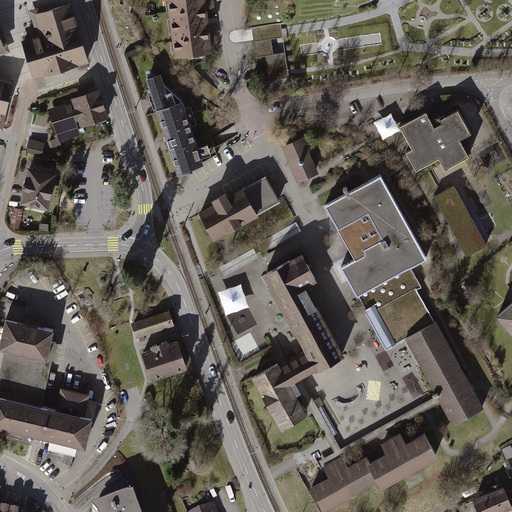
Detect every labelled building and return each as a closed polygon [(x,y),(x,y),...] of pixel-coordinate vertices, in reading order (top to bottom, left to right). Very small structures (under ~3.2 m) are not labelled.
[(205,0),(166,0),(174,59),(212,54),(205,0)] [(42,36),(23,41),(34,79),(90,63),(72,2),(35,13),(42,36)] [(0,129),(3,130),(14,81),(0,77),(0,55),(11,52),(0,24),(0,129)] [(266,26),(251,29),(260,83),(289,79),(285,52),(274,54),(271,39),(283,37),(281,24),(266,26)] [(160,74),(146,79),(177,177),(192,173),(191,170),(203,166),(183,102),(176,104),(172,92),(167,93),(160,74)] [(73,101),(48,109),(57,135),(55,136),(56,139),(57,143),(60,142),(81,136),(78,128),(110,118),(100,90),(72,99),(73,101)] [(426,111),(399,126),(412,148),(406,151),(417,170),(420,168),(423,174),(442,163),(445,169),(469,155),(460,139),(471,132),(458,108),(433,122),(426,111)] [(383,138),(401,131),(394,113),(376,119),(383,138)] [(45,143),(30,139),(27,152),(42,156),(45,143)] [(57,143),(56,139),(48,142),(51,149),(61,145),(60,142),(57,143)] [(302,140),(285,147),(299,179),(315,172),(302,140)] [(58,174),(29,167),(21,205),(50,211),(58,174)] [(381,174),(325,205),(355,259),(341,266),(357,295),(409,267),(427,257),(381,174)] [(213,200),(216,204),(200,213),(214,237),(257,213),(278,201),(265,177),(243,189),(228,198),(225,193),(213,200)] [(454,185),(434,196),(466,255),(487,244),(454,185)] [(482,221),(469,198),(465,200),(483,233),(496,226),(490,216),(482,221)] [(24,209),(14,207),(10,227),(19,229),(24,209)] [(270,247),(303,233),(299,224),(266,238),(270,247)] [(308,350),(279,366),(287,382),(288,382),(293,379),(294,380),(317,367),(318,368),(342,355),(304,285),(315,278),(302,255),(290,261),(290,260),(265,274),(308,350)] [(416,280),(409,267),(357,295),(387,349),(407,338),(434,323),(416,290),(422,287),(417,279),(416,280)] [(225,312),(249,306),(244,283),(220,289),(225,312)] [(511,303),(496,318),(511,335),(511,303)] [(175,324),(170,308),(131,321),(136,336),(175,324)] [(53,326),(5,315),(0,335),(0,345),(5,347),(0,366),(0,425),(51,437),(48,448),(75,454),(78,443),(85,445),(92,413),(85,412),(89,392),(61,385),(56,406),(42,403),(52,358),(55,359),(58,342),(49,340),(53,326)] [(434,323),(407,338),(454,423),(482,407),(435,322),(434,323)] [(151,346),(141,349),(151,378),(188,366),(178,337),(169,340),(168,337),(150,343),(151,346)] [(305,413),(295,394),(300,392),(293,379),(288,382),(287,382),(279,366),(278,363),(254,376),(265,395),(282,426),(305,413)] [(381,484),(436,454),(424,433),(406,444),(400,433),(383,442),(389,453),(370,463),(378,477),(381,484)] [(511,447),(510,444),(501,448),(506,459),(511,455),(511,447)] [(367,457),(348,467),(343,456),(342,456),(334,461),(325,466),(331,477),(312,487),(324,507),(378,477),(370,463),(367,457)] [(505,487),(502,480),(491,485),(492,488),(471,497),(472,499),(458,505),(461,511),(496,511),(511,505),(511,504),(505,487)] [(0,500),(3,486),(0,485),(0,511),(30,511),(31,508),(0,501),(0,500)] [(138,511),(132,494),(94,507),(94,506),(91,509),(93,511),(138,511)] [(217,511),(214,503),(192,511),(217,511)]
